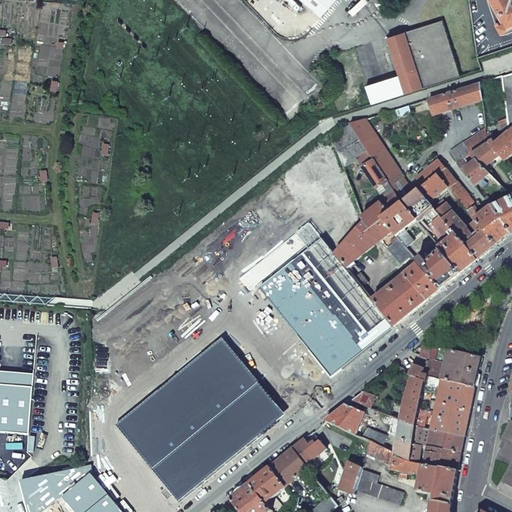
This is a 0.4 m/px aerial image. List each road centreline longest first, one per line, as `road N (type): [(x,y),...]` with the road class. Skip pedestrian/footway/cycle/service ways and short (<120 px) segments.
road 1 (secondary): [(511,256),(194,511)]
road 2 (residential): [(468,490),(511,319)]
